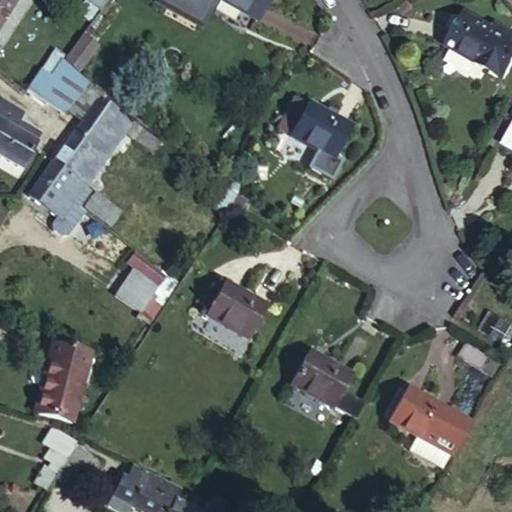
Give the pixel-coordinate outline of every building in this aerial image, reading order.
[(0,0),(0,29),(18,0),(0,0)] [(83,0),(102,13),(111,0),(83,0)] [(215,0),(166,0),(162,8),(201,29),(216,0),(215,0)] [(215,0),(216,0),(229,7),(253,21),(258,23),(270,0),(215,0)] [(253,21),(229,7),(224,15),(227,25),(245,34),(253,21)] [(466,14),(446,47),(488,72),(508,39),(466,14)] [(87,34),(64,60),(78,72),(101,46),(87,34)] [(41,67),(22,88),(64,117),(67,113),(88,88),(90,85),(76,74),(72,69),(69,71),(61,64),(50,76),(41,67)] [(102,95),(90,85),(88,88),(67,113),(81,124),(52,165),(86,188),(123,135),(111,126),(116,119),(95,104),(102,95)] [(307,105),(295,99),(278,133),(290,139),(307,105)] [(0,125),(3,128),(0,133),(0,159),(20,171),(39,138),(16,125),(20,117),(16,112),(0,102),(0,125)] [(307,105),(290,139),(334,162),(351,129),(307,105)] [(129,127),(116,119),(111,126),(123,135),(129,127)] [(130,130),(136,135),(139,130),(133,125),(130,130)] [(139,130),(136,135),(131,140),(153,156),(161,145),(139,130)] [(86,188),(52,165),(29,198),(58,218),(62,221),(63,220),(86,188)] [(85,214),(84,214),(78,210),(90,191),(86,188),(63,220),(62,221),(58,218),(52,226),(53,233),(62,239),(68,237),(85,214)] [(95,194),(84,209),(110,229),(122,213),(95,194)] [(125,266),(133,271),(157,288),(164,277),(132,256),(125,266)] [(116,297),(140,313),(150,299),(157,288),(133,271),(116,297)] [(171,297),(178,288),(167,280),(160,290),(171,297)] [(217,282),(199,315),(247,342),(265,308),(217,282)] [(150,299),(140,313),(152,322),(161,306),(150,299)] [(490,357),(466,343),(457,358),(482,372),(490,357)] [(50,346),(33,415),(72,425),(89,356),(50,346)] [(307,353),(289,388),(333,411),(351,377),(307,353)] [(387,424),(415,440),(448,458),(450,459),(469,426),(406,390),(387,424)] [(46,493),(74,445),(52,431),(43,446),(50,450),(45,460),(50,463),(47,470),(45,468),(35,485),(46,493)] [(448,458),(415,440),(407,453),(441,471),(448,458)] [(71,464),(80,470),(86,460),(78,454),(71,464)] [(86,460),(80,470),(74,479),(87,487),(100,466),(88,458),(86,460)] [(122,479),(113,499),(139,511),(185,511),(173,505),(179,492),(132,470),(127,482),(122,479)]
